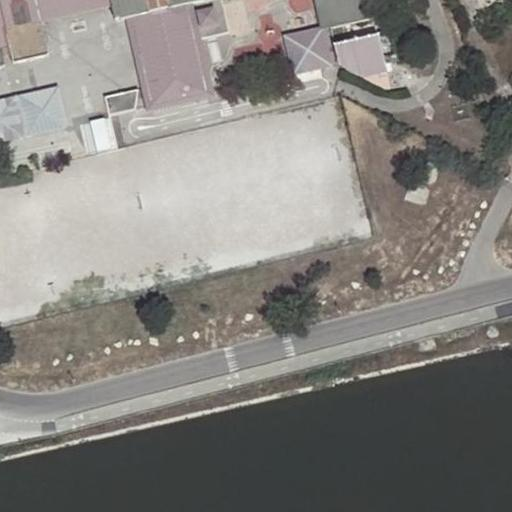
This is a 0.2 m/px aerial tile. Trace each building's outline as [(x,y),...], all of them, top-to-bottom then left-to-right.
[(0,0),(0,24),(47,14),(46,10),(90,0),(0,0)] [(116,0),(119,12),(133,8),(141,6),(147,30),(193,20),(233,11),(230,0),(116,0)] [(384,15),(380,0),(324,0),(325,2),(332,1),(348,62),(368,72),(396,66),(388,31),(367,35),(364,19),(384,15)] [(193,20),(147,30),(165,97),(208,87),(197,34),(208,31),(236,24),(233,11),(193,20)] [(47,14),(0,24),(0,60),(5,59),(2,42),(11,40),(16,56),(54,47),(47,14)] [(330,23),(322,25),(337,57),(330,23)] [(337,57),(322,25),(291,32),(299,66),(337,57)] [(165,97),(166,104),(220,92),(208,31),(197,34),(208,87),(165,97)] [(148,80),(112,88),(115,107),(153,99),(148,80)] [(71,121),(61,84),(24,93),(32,128),(71,121)] [(220,92),(166,104),(168,112),(221,99),(220,92)] [(0,135),(22,131),(15,95),(0,98),(0,135)]
